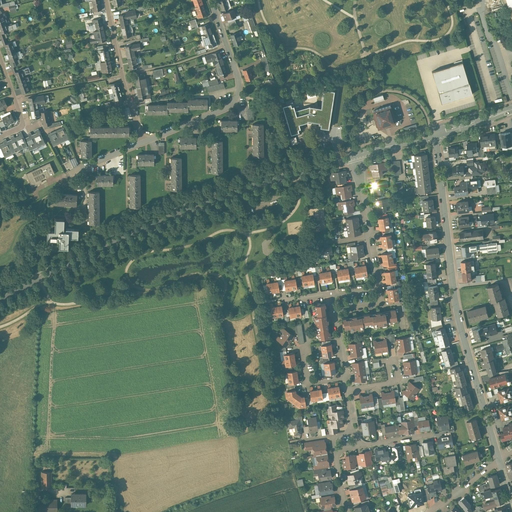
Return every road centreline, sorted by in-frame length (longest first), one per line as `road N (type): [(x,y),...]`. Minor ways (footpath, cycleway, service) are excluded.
road 1 (tertiary): [(355,155),(194,207),(0,300)]
road 2 (residential): [(499,459),(456,309),(434,134)]
road 3 (residential): [(210,0),(239,92),(222,108),(143,141)]
road 4 (residential): [(106,0),(143,141)]
